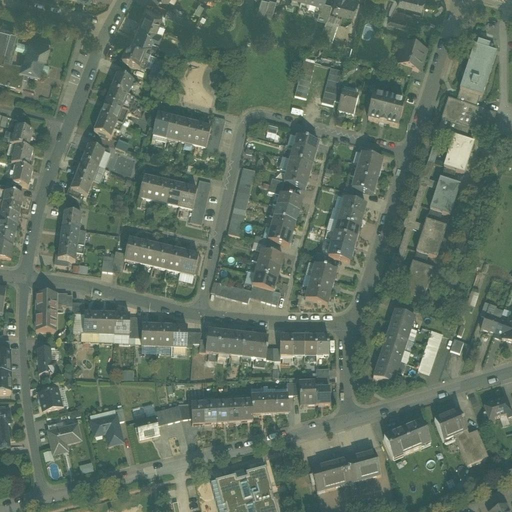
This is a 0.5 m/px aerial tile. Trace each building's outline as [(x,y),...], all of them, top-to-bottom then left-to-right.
[(260,0),(256,13),(263,15),(268,5),(267,4),(268,0),(260,0)] [(276,1),(271,0),(268,0),(267,4),(268,5),(263,15),(271,17),(276,1)] [(319,11),(322,2),(312,0),(300,0),(300,4),(306,6),(305,8),(319,11)] [(338,12),(348,14),(349,11),(355,12),(357,4),(354,4),(355,0),(333,0),(332,6),(339,8),(338,12)] [(364,0),(364,4),(381,8),(383,0),(364,0)] [(383,0),(381,8),(380,14),(390,17),(391,14),(392,14),(397,3),(397,0),(383,0)] [(397,3),(421,9),(422,0),(397,0),(397,3)] [(317,19),(326,21),(328,15),(331,4),(322,1),(322,2),(319,11),(317,19)] [(139,23),(155,29),(158,21),(161,14),(145,7),(139,23)] [(164,16),(177,22),(180,16),(167,10),(164,16)] [(386,23),(413,30),(420,16),(413,15),(412,19),(392,14),(391,14),(390,17),(386,23)] [(322,33),(330,35),(332,28),(334,29),(336,23),(327,20),(322,33)] [(165,24),(158,21),(155,29),(161,32),(165,24)] [(152,37),(155,29),(139,23),(133,36),(150,43),(152,37)] [(320,38),(329,41),(334,29),(332,28),(330,35),(322,33),(320,38)] [(0,88),(21,94),(23,84),(25,79),(20,78),(22,70),(16,69),(10,67),(15,49),(17,41),(14,40),(16,33),(10,32),(0,29),(0,88)] [(152,37),(158,39),(161,32),(155,29),(152,37)] [(11,31),(10,32),(16,33),(14,40),(17,41),(17,40),(19,34),(11,31)] [(151,43),(150,43),(133,36),(128,50),(145,56),(146,57),(151,43)] [(28,80),(39,83),(41,76),(47,78),(49,70),(43,69),(49,46),(30,41),(29,44),(20,41),(17,40),(17,41),(15,49),(18,49),(27,52),(22,70),(20,78),(25,79),(28,80)] [(478,44),(476,49),(488,53),(489,48),(478,44)] [(412,71),(418,73),(421,63),(422,64),(426,53),(405,46),(402,56),(401,55),(397,66),(412,71)] [(495,55),(488,53),(476,49),(474,48),(459,92),(461,92),(457,104),(476,110),(479,99),(482,99),(496,56),(495,55)] [(122,66),(138,72),(141,63),(142,64),(143,63),(144,59),(145,56),(128,50),(126,54),(127,54),(122,66)] [(146,70),(152,72),(156,61),(146,57),(145,56),(144,59),(150,61),(148,65),(146,70)] [(148,80),(159,84),(169,66),(156,61),(152,72),(148,80)] [(148,65),(143,63),(142,64),(141,63),(138,72),(144,74),(146,70),(148,65)] [(303,64),(301,70),(313,72),(315,67),(303,64)] [(394,74),(410,78),(412,71),(397,66),(394,74)] [(312,78),(313,72),(301,70),(300,75),(312,78)] [(330,71),(329,76),(340,79),(342,74),(330,71)] [(117,77),(125,81),(127,76),(116,72),(114,77),(116,78),(117,77)] [(310,84),(312,78),(300,75),(298,81),(310,84)] [(339,85),(340,79),(329,76),(327,82),(339,85)] [(116,78),(111,92),(128,98),(130,92),(133,84),(125,81),(117,77),(116,78)] [(309,90),(310,84),(298,81),(297,87),(309,90)] [(337,91),(339,85),(327,82),(326,88),(337,91)] [(307,96),(309,90),(297,87),(296,93),(307,96)] [(337,92),(337,91),(326,88),(324,94),(336,97),(337,92)] [(105,106),(122,112),(128,98),(111,92),(105,106)] [(334,104),(340,105),(342,96),(343,94),(337,92),(336,97),(334,103),(334,104)] [(306,102),(307,96),(296,93),(294,99),(306,102)] [(334,103),(336,97),(324,94),(323,100),(334,103)] [(346,116),(353,118),(358,100),(342,96),(340,105),(338,114),(346,116)] [(368,121),(398,129),(404,104),(374,96),(368,121)] [(134,101),(128,98),(122,112),(128,115),(134,101)] [(334,104),(334,103),(323,100),(321,105),(333,108),(334,104)] [(495,117),(476,110),(457,104),(448,101),(441,122),(442,122),(438,134),(443,136),(441,141),(451,144),(443,170),(444,171),(455,174),(463,177),(473,146),(465,143),(469,131),(488,138),(495,117)] [(100,119),(117,126),(122,112),(105,106),(100,119)] [(128,115),(122,112),(117,126),(123,128),(128,115)] [(152,139),(166,142),(171,123),(171,121),(163,119),(163,121),(158,120),(158,118),(152,139)] [(114,133),(117,126),(100,119),(94,134),(110,141),(114,133)] [(214,120),(212,126),(223,129),(225,122),(214,120)] [(166,142),(179,145),(184,126),(184,125),(176,123),(176,124),(171,123),(166,142)] [(120,136),(123,128),(117,126),(114,133),(120,136)] [(179,145),(192,148),(197,129),(197,128),(190,126),(189,127),(184,126),(179,145)] [(211,131),(211,132),(222,134),(223,129),(212,126),(211,131)] [(202,131),(197,129),(192,148),(206,152),(206,149),(208,143),(209,137),(211,132),(211,131),(203,129),(202,131)] [(11,147),(16,149),(28,152),(33,134),(16,130),(14,137),(11,147)] [(211,132),(209,137),(221,140),(222,134),(211,132)] [(9,147),(11,147),(14,137),(6,135),(3,145),(9,147)] [(209,137),(208,143),(219,146),(221,140),(209,137)] [(297,140),(293,151),(314,157),(318,145),(297,140)] [(88,148),(96,152),(98,147),(88,142),(86,148),(88,149),(88,148)] [(115,150),(125,154),(128,146),(118,142),(115,150)] [(208,143),(206,149),(218,152),(219,146),(208,143)] [(16,149),(11,147),(9,147),(6,159),(12,161),(16,149)] [(88,149),(82,163),(99,170),(102,161),(105,155),(96,152),(88,148),(88,149)] [(11,167),(16,168),(28,171),(33,153),(28,152),(16,149),(12,161),(11,167)] [(216,158),(218,152),(206,149),(206,152),(205,155),(206,155),(216,158)] [(362,157),(369,159),(371,153),(359,149),(357,156),(361,157),(362,157)] [(311,169),(314,157),(293,151),(290,163),(311,169)] [(353,167),(358,168),(379,174),(383,162),(369,159),(362,157),(361,157),(357,156),(356,156),(353,167)] [(99,170),(104,173),(108,163),(102,161),(99,170)] [(93,184),(99,170),(82,163),(76,177),(93,184)] [(308,180),(311,169),(290,163),(287,174),(308,180)] [(16,168),(11,167),(8,166),(6,175),(13,177),(16,168)] [(33,173),(28,171),(16,168),(13,177),(11,186),(28,190),(33,173)] [(358,168),(355,180),(376,186),(379,174),(358,168)] [(104,173),(99,170),(93,184),(100,187),(105,173),(104,173)] [(444,171),(441,182),(452,185),(455,174),(444,171)] [(253,182),(254,176),(243,173),(241,179),(253,182)] [(305,192),(308,180),(287,174),(284,186),(305,192)] [(87,199),(93,184),(76,177),(70,192),(70,193),(79,196),(87,199)] [(373,197),(376,186),(355,180),(352,191),(357,193),(373,197)] [(139,201),(152,204),(157,185),(157,184),(150,182),(149,183),(144,182),(145,181),(144,181),(139,201)] [(272,182),(270,188),(282,191),(284,186),(272,182)] [(429,213),(431,213),(441,217),(449,219),(460,188),(452,185),(441,182),(439,182),(429,213)] [(199,183),(198,189),(209,192),(211,186),(199,183)] [(152,204),(166,207),(170,188),(170,187),(163,185),(162,186),(157,185),(152,204)] [(21,192),(10,190),(0,188),(0,193),(5,195),(9,196),(20,198),(21,192)] [(166,207),(179,210),(183,191),(183,190),(176,188),(175,189),(170,188),(166,207)] [(281,197),(282,191),(270,188),(269,194),(281,197)] [(197,193),(196,195),(208,198),(209,192),(198,189),(197,193)] [(345,190),(344,195),(355,198),(357,193),(352,191),(345,190)] [(66,197),(77,201),(79,196),(70,193),(70,192),(69,191),(66,197)] [(189,192),(183,191),(179,210),(192,213),(194,207),(195,201),(196,195),(197,193),(189,191),(189,192)] [(9,196),(5,195),(3,205),(20,209),(22,198),(20,198),(9,196)] [(196,195),(195,201),(207,204),(208,198),(196,195)] [(354,204),(355,198),(344,195),(342,201),(344,202),(344,201),(354,204)] [(281,197),(277,209),(298,215),(301,203),(281,197)] [(195,201),(194,207),(205,210),(207,204),(195,201)] [(341,213),(342,213),(362,219),(365,207),(354,204),(344,201),(344,202),(341,213)] [(20,209),(3,205),(1,215),(18,218),(20,209)] [(194,207),(192,213),(204,216),(205,210),(194,207)] [(295,226),(298,215),(277,209),(274,220),(295,226)] [(192,213),(191,219),(203,222),(204,216),(192,213)] [(342,213),(338,225),(359,231),(362,219),(342,213)] [(431,213),(427,224),(438,228),(441,217),(431,213)] [(1,215),(0,220),(0,224),(16,228),(18,218),(1,215)] [(64,216),(61,232),(79,234),(82,218),(73,217),(64,215),(64,216)] [(201,228),(203,222),(191,219),(190,225),(201,228)] [(292,238),(295,226),(274,220),(271,232),(292,238)] [(16,228),(0,224),(0,235),(14,238),(16,228)] [(419,233),(421,227),(414,224),(412,230),(419,233)] [(415,255),(417,255),(428,259),(436,261),(446,230),(438,228),(427,224),(425,224),(415,255)] [(338,225),(335,236),(356,242),(359,231),(338,225)] [(77,249),(79,234),(61,232),(59,246),(77,249)] [(240,240),(241,234),(229,232),(228,237),(240,240)] [(288,249),(292,238),(271,232),(268,243),(288,249)] [(86,235),(79,234),(77,249),(84,250),(86,235)] [(0,245),(12,248),(14,238),(0,235),(0,245)] [(335,236),(331,248),(352,254),(356,242),(335,236)] [(256,239),(254,246),(266,249),(267,243),(268,243),(256,239)] [(125,264),(139,267),(143,247),(129,244),(125,264)] [(0,251),(11,254),(12,248),(0,245),(0,251)] [(75,264),(76,258),(77,249),(59,246),(57,262),(57,263),(66,264),(75,265),(75,264)] [(264,255),(266,249),(254,246),(252,252),(262,255),(262,254),(264,255)] [(139,267),(152,270),(157,250),(143,247),(139,267)] [(349,265),(352,254),(331,248),(328,259),(349,265)] [(152,270),(166,273),(171,253),(157,250),(152,270)] [(0,259),(10,261),(11,254),(0,251),(0,259)] [(166,273),(180,276),(184,256),(171,253),(166,273)] [(116,266),(122,267),(124,256),(115,254),(114,260),(113,265),(116,265),(116,266)] [(259,266),(280,272),(283,260),(264,255),(262,254),(262,255),(259,266)] [(316,255),(315,262),(326,265),(328,259),(316,255)] [(417,255),(413,267),(424,270),(428,259),(417,255)] [(198,259),(184,256),(180,276),(194,279),(198,259)] [(325,271),(326,265),(315,262),(313,267),(315,268),(325,271)] [(113,265),(109,264),(107,275),(113,276),(116,266),(116,265),(113,265)] [(113,276),(119,277),(122,267),(116,266),(113,276)] [(276,283),(280,272),(259,266),(256,278),(276,283)] [(432,273),(424,270),(413,267),(412,266),(402,297),(422,304),(432,273)] [(79,269),(78,276),(77,277),(87,279),(88,270),(79,268),(79,269)] [(315,268),(312,280),(333,286),(336,274),(325,271),(315,268)] [(244,287),(253,289),(256,278),(247,275),(244,287)] [(194,279),(180,276),(178,285),(192,288),(194,279)] [(273,295),(276,283),(256,278),(253,289),(258,291),(264,292),(269,294),(273,295)] [(312,280),(308,291),(329,297),(333,286),(312,280)] [(215,297),(221,299),(224,287),(218,286),(215,297)] [(221,299),(226,300),(229,289),(224,287),(221,299)] [(226,300),(232,302),(235,290),(229,289),(226,300)] [(250,301),(255,302),(258,291),(253,289),(251,295),(250,301)] [(232,302),(237,303),(240,292),(235,290),(232,302)] [(255,302),(261,304),(264,292),(258,291),(255,302)] [(326,309),(329,297),(308,291),(305,302),(305,303),(313,305),(326,309)] [(237,303),(242,305),(246,293),(240,292),(237,303)] [(261,304),(266,305),(269,294),(264,292),(261,304)] [(248,306),(250,301),(251,295),(246,293),(242,305),(248,306)] [(475,308),(479,295),(472,293),(468,306),(475,308)] [(266,305),(271,307),(275,295),(273,295),(269,294),(266,305)] [(280,297),(275,295),(271,307),(277,309),(280,297)] [(36,334),(56,334),(56,307),(56,297),(36,296),(36,334)] [(66,310),(72,310),(72,306),(72,299),(67,299),(67,297),(56,297),(56,307),(61,308),(61,309),(66,309),(66,310)] [(300,308),(311,311),(313,305),(305,303),(305,302),(301,301),(300,308)] [(480,318),(485,320),(486,317),(486,318),(486,317),(490,307),(484,305),(480,318)] [(495,312),(493,319),(492,320),(499,322),(500,319),(502,315),(495,312)] [(390,320),(389,325),(411,332),(415,320),(394,314),(393,319),(390,320)] [(494,337),(499,322),(492,320),(493,319),(486,317),(486,318),(486,317),(485,320),(480,332),(494,337)] [(83,337),(99,338),(99,318),(84,318),(83,337)] [(99,338),(114,338),(114,318),(99,318),(99,338)] [(114,318),(114,338),(129,339),(129,330),(130,320),(130,319),(114,318)] [(493,340),(499,342),(502,332),(505,333),(509,321),(508,322),(500,319),(499,322),(494,337),(493,340)] [(500,341),(511,345),(511,322),(509,321),(505,333),(502,332),(499,342),(500,342),(500,341)] [(389,331),(387,336),(407,343),(411,332),(389,325),(387,329),(389,331)] [(141,349),(156,350),(157,330),(142,329),(142,330),(141,342),(141,348),(141,349)] [(156,350),(171,351),(172,331),(157,330),(156,350)] [(187,331),(172,331),(171,351),(186,351),(187,347),(187,335),(187,331)] [(206,355),(217,357),(220,335),(208,334),(207,342),(206,355)] [(417,373),(429,377),(442,338),(431,334),(417,373)] [(193,347),(199,347),(200,342),(201,336),(193,335),(193,347)] [(217,357),(229,358),(232,337),(220,335),(217,357)] [(383,343),(382,347),(404,354),(407,343),(387,336),(385,341),(383,343)] [(241,360),(241,359),(244,338),(232,337),(229,358),(241,360)] [(129,341),(129,339),(114,338),(113,347),(129,348),(129,341)] [(241,359),(253,361),(256,340),(244,338),(241,359)] [(268,341),(256,340),(253,361),(265,362),(267,351),(268,341)] [(292,359),(292,356),(292,340),(280,340),(280,352),(280,359),(292,359)] [(292,356),(304,356),(304,340),(292,340),(292,356)] [(304,356),(316,356),(316,340),(304,340),(304,356)] [(328,340),(316,340),(316,356),(316,359),(328,359),(328,340)] [(207,342),(200,342),(199,347),(198,352),(197,354),(206,355),(207,342)] [(450,354),(459,357),(463,345),(454,342),(450,354)] [(42,352),(42,353),(50,352),(55,352),(54,344),(42,345),(42,352)] [(0,356),(10,356),(10,345),(0,345),(0,356)] [(382,354),(380,359),(400,365),(404,354),(382,347),(380,351),(382,354)] [(265,362),(273,364),(273,352),(267,351),(265,362)] [(37,352),(38,378),(56,376),(55,365),(51,365),(50,352),(42,353),(42,352),(37,352)] [(0,378),(10,378),(10,368),(10,356),(0,356),(0,378)] [(376,365),(374,369),(397,376),(400,365),(380,359),(378,364),(376,365)] [(393,388),(397,376),(374,369),(373,373),(374,376),(373,381),(393,388)] [(0,396),(11,397),(10,378),(0,378),(0,396)] [(42,389),(43,395),(57,392),(60,392),(58,385),(42,389)] [(306,409),(316,408),(315,393),(314,387),(314,386),(299,387),(298,387),(299,399),(299,409),(300,409),(300,407),(306,407),(306,409)] [(57,392),(61,410),(67,408),(63,391),(60,392),(57,392)] [(43,395),(38,396),(43,415),(61,410),(57,392),(43,395)] [(329,392),(323,392),(315,393),(316,408),(330,408),(329,392)] [(287,398),(275,399),(276,417),(288,416),(287,399),(287,398)] [(264,417),(276,417),(275,399),(263,400),(264,417)] [(252,418),(264,417),(263,400),(251,400),(251,405),(252,418)] [(511,419),(505,400),(494,404),(499,420),(506,418),(507,421),(511,419)] [(493,422),(499,420),(494,404),(483,408),(489,427),(494,425),(493,422)] [(228,426),(240,425),(239,405),(227,406),(228,426)] [(252,425),(252,418),(251,405),(239,405),(240,425),(252,425)] [(204,427),(216,426),(215,407),(215,406),(203,407),(204,427)] [(216,426),(228,426),(227,406),(215,407),(216,426)] [(203,407),(191,408),(191,422),(192,428),(204,427),(203,407)] [(178,408),(178,410),(182,423),(191,422),(191,408),(178,408)] [(178,410),(163,414),(166,427),(182,423),(178,410)] [(116,419),(118,426),(125,424),(122,412),(114,414),(116,420),(116,419)] [(0,450),(9,450),(7,427),(10,426),(9,413),(0,413),(0,450)] [(89,420),(91,425),(116,420),(114,414),(89,420)] [(159,429),(166,427),(163,414),(156,415),(159,429)] [(434,424),(443,445),(455,440),(467,435),(458,414),(434,424)] [(145,418),(134,421),(139,443),(152,440),(152,439),(159,437),(155,421),(146,423),(145,418)] [(506,418),(499,420),(503,429),(509,426),(507,421),(506,418)] [(104,436),(108,450),(123,447),(118,426),(116,419),(116,420),(91,425),(90,426),(93,436),(103,434),(103,436),(104,436)] [(383,441),(391,460),(401,455),(402,458),(421,450),(420,448),(429,444),(421,425),(383,441)] [(64,432),(57,433),(55,427),(47,429),(49,435),(48,436),(49,443),(48,443),(51,451),(53,458),(63,456),(61,449),(66,447),(81,444),(77,429),(64,432)] [(455,440),(467,469),(487,460),(477,435),(468,438),(467,435),(455,440)] [(309,470),(316,496),(317,496),(380,479),(381,479),(373,453),(310,470),(309,470)] [(81,475),(94,474),(93,466),(80,467),(81,475)] [(235,480),(215,486),(222,511),(225,511),(224,511),(276,511),(274,504),(272,505),(271,498),(272,498),(265,472),(245,478),(247,483),(244,483),(243,480),(238,481),(238,485),(236,485),(235,480)] [(215,486),(211,488),(217,511),(224,511),(225,511),(222,511),(215,486)]
